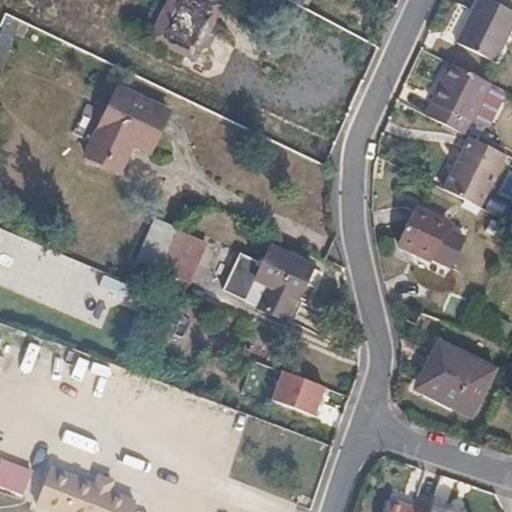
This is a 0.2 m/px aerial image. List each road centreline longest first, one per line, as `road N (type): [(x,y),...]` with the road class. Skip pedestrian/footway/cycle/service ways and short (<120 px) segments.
road 1 (residential): [(363,428),(384,358),(352,215),(360,135),(423,0)]
road 2 (residential): [(363,428),(511,478)]
